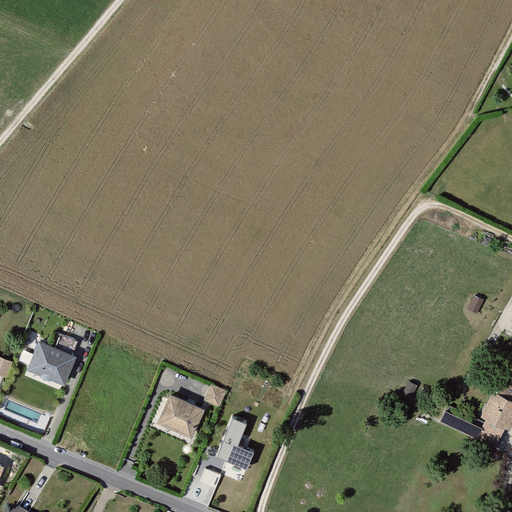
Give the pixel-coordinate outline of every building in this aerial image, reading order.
[(61,343),(76,344),(76,336),(61,335),(61,343)] [(77,355),(40,340),(27,372),(65,386),(77,355)] [(0,371),(7,374),(13,358),(0,353),(0,371)] [(211,383),(204,401),(220,407),(227,390),(211,383)] [(511,396),(495,389),(483,416),(511,428),(511,396)] [(206,407),(171,392),(158,421),(193,436),(206,407)] [(254,453),(238,447),(247,424),(232,418),(216,458),(219,460),(232,464),(247,470),(254,453)] [(222,475),(205,469),(200,482),(216,488),(222,475)]
